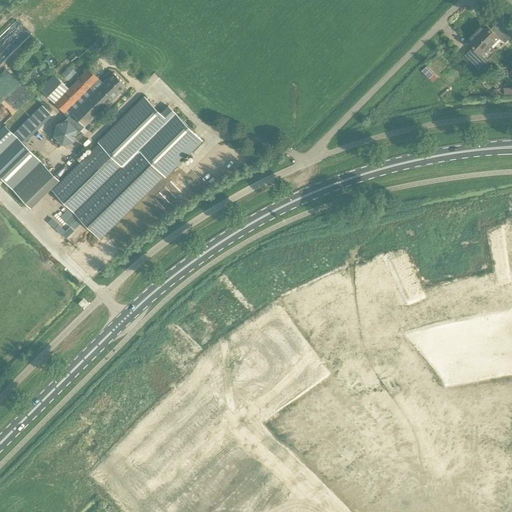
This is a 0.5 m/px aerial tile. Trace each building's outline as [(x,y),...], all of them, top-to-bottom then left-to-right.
[(475,31),(490,46),(499,37),(505,42),(511,34),(511,32),(499,20),(490,28),(484,22),(475,31)] [(482,55),(490,46),(475,31),(466,40),(473,46),(464,55),(479,69),(487,60),(482,55)] [(56,124),(52,136),(61,145),(74,142),(76,134),(85,126),(126,85),(113,72),(94,91),(90,87),(99,78),(89,68),(80,77),(81,77),(69,89),(55,103),(56,104),(64,113),(68,117),(62,122),(56,124)] [(59,79),(45,93),(55,103),(69,89),(59,79)] [(100,143),(52,190),(100,239),(158,181),(165,174),(167,176),(176,166),(203,140),(168,105),(161,113),(144,96),(98,141),(100,143)] [(52,114),(43,104),(14,133),(18,137),(23,143),(52,114)] [(5,124),(0,128),(0,154),(18,137),(14,133),(5,124)] [(23,143),(18,137),(0,154),(0,175),(12,188),(41,161),(23,143)] [(12,188),(12,189),(31,208),(59,179),(41,161),(12,188)]
